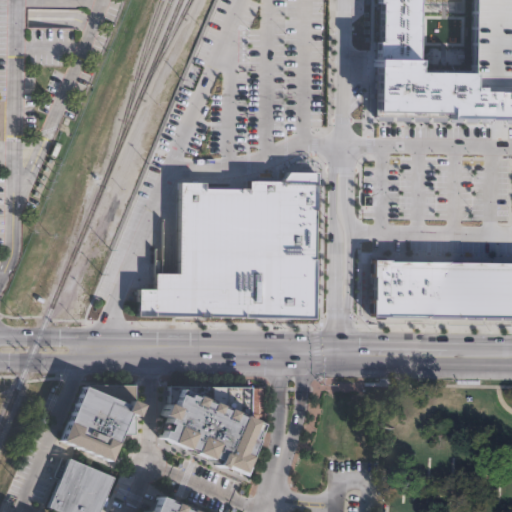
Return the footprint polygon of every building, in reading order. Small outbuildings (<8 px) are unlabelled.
[(511,89),(468,89),(468,74),(412,73),(412,0),(369,0),(368,116),(511,118),(511,89)] [(511,0),(468,0),(468,74),(468,89),(511,89),(511,0)] [(129,318),(310,318),(311,186),(169,186),(169,279),(149,279),(148,297),(130,296),(129,318)] [(511,316),(366,315),(367,257),(511,259),(511,316)] [(246,417),(259,422),(249,444),(258,447),(246,475),(238,471),(236,475),(155,440),(163,421),(155,418),(161,403),(164,405),(164,386),(246,385),(246,417)] [(130,419),(130,434),(115,434),(104,462),(56,443),(78,387),(123,405),(125,400),(136,405),(130,419)] [(110,476),(94,511),(50,511),(44,509),(66,457),(110,476)] [(197,511),(138,511),(139,511),(141,511),(147,511),(155,494),(197,511)]
